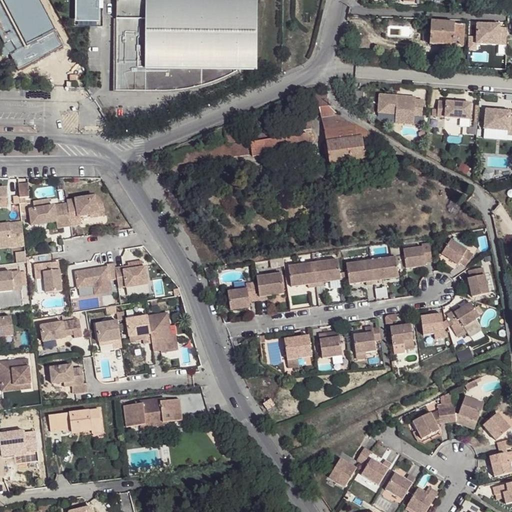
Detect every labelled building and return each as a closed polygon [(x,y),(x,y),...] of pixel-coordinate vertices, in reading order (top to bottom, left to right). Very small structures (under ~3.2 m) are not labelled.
[(30,70),(42,65),(47,62),(14,0),(0,0),(0,29),(23,74),(30,70)] [(98,0),(77,0),(77,14),(90,14),(89,19),(98,19),(98,0)] [(145,83),(145,91),(160,91),(174,90),(191,87),(208,82),(221,78),(234,72),(237,70),(236,70),(233,72),(234,67),(256,67),(256,0),(116,0),(115,61),(118,61),(118,85),(135,86),(135,83),(145,83)] [(464,24),(431,22),(429,44),(463,47),(464,24)] [(476,37),(468,36),(467,49),(476,49),(476,44),(498,45),(499,37),(506,38),(507,29),(499,28),(499,25),(477,25),(476,37)] [(118,61),(115,61),(115,90),(145,91),(145,83),(135,83),(135,86),(118,85),(118,61)] [(46,73),(42,65),(30,70),(34,80),(46,73)] [(312,106),(311,94),(246,121),(249,128),(250,128),(303,107),(312,106)] [(415,97),(379,94),(378,113),(396,114),(395,119),(414,120),(414,115),(422,116),(423,99),(415,99),(415,97)] [(471,103),(438,100),(437,115),(470,118),(471,103)] [(319,110),(321,120),(338,117),(329,107),(319,110)] [(510,110),(486,109),(484,127),(508,129),(508,134),(511,134),(511,115),(510,115),(510,110)] [(338,117),(321,120),(330,167),(364,162),(362,144),(376,140),(338,117)] [(308,119),(250,128),(252,140),(310,131),(308,119)] [(226,143),(246,140),(244,125),(225,128),(226,143)] [(308,132),(252,141),(254,155),(310,146),(308,132)] [(247,154),(246,140),(226,143),(171,153),(172,165),(247,154)] [(399,165),(405,156),(389,148),(384,145),(379,154),(399,165)] [(31,183),(22,183),(23,204),(24,213),(26,213),(26,196),(31,196),(31,183)] [(67,205),(70,228),(80,226),(79,219),(97,216),(97,218),(104,217),(103,206),(97,197),(66,202),(67,205)] [(28,203),(29,210),(50,208),(49,200),(28,203)] [(56,230),(70,228),(67,205),(50,208),(29,210),(31,226),(54,223),(56,230)] [(25,223),(0,225),(1,234),(0,234),(0,250),(27,248),(25,223)] [(463,268),(471,255),(448,241),(439,256),(455,266),(456,264),(463,268)] [(429,262),(427,244),(419,246),(420,250),(401,252),(404,272),(423,268),(422,264),(429,262)] [(369,262),(373,286),(381,285),(381,281),(397,279),(394,258),(369,262)] [(312,264),(315,288),(323,287),(323,283),(338,281),(336,260),(312,264)] [(365,287),(373,286),(369,262),(345,265),(347,285),(364,283),(365,287)] [(62,293),(59,264),(35,267),(36,282),(44,281),(45,294),(62,293)] [(307,289),(315,288),(312,264),(288,267),(290,287),(307,285),(307,289)] [(116,282),(115,270),(114,266),(105,267),(106,269),(74,274),(77,291),(93,288),(94,297),(110,294),(108,283),(116,282)] [(116,282),(118,290),(126,289),(127,290),(148,287),(146,270),(123,273),(122,269),(115,270),(116,282)] [(486,295),(481,269),(466,272),(468,280),(466,281),(469,298),(486,295)] [(22,273),(0,275),(0,293),(15,293),(15,288),(23,288),(22,273)] [(279,274),(254,277),(256,294),(257,301),(267,300),(266,296),(282,294),(279,274)] [(253,302),(252,294),(251,281),(243,282),(243,289),(224,291),(227,310),(246,308),(245,303),(253,302)] [(452,313),(445,317),(458,336),(464,332),(467,337),(479,329),(473,320),(477,318),(476,316),(479,313),(475,307),(472,310),(467,304),(452,314),(452,313)] [(115,308),(106,309),(107,316),(116,315),(115,308)] [(167,315),(147,318),(151,345),(153,353),(160,352),(160,354),(177,352),(175,337),(171,337),(167,315)] [(443,338),(439,315),(419,318),(421,336),(432,335),(433,339),(443,338)] [(147,318),(126,321),(129,339),(142,337),(142,341),(143,346),(151,345),(147,318)] [(13,319),(0,320),(0,338),(14,338),(13,319)] [(79,321),(40,327),(42,343),(65,340),(64,334),(72,332),(73,340),(81,339),(79,321)] [(117,323),(95,326),(98,344),(111,342),(112,346),(113,351),(121,350),(117,323)] [(412,350),(408,326),(388,329),(391,347),(401,346),(402,351),(412,350)] [(374,352),(370,327),(362,328),(363,335),(351,336),(354,355),(374,352)] [(337,332),(324,333),(325,340),(338,338),(337,332)] [(340,356),(338,338),(325,340),(324,333),(317,334),(321,359),(340,356)] [(310,357),(308,343),(301,343),(300,338),(283,340),(286,361),(310,357)] [(28,361),(0,363),(0,374),(1,388),(22,386),(23,391),(31,390),(28,361)] [(72,366),(50,368),(51,385),(63,384),(64,388),(71,387),(72,395),(87,394),(86,385),(83,386),(82,375),(78,375),(77,370),(72,370),(72,366)] [(475,423),(482,405),(463,399),(457,416),(475,423)] [(177,405),(123,411),(125,430),(179,424),(177,405)] [(452,408),(444,409),(446,424),(454,423),(452,408)] [(446,424),(444,409),(437,410),(439,425),(446,424)] [(0,420),(14,419),(12,410),(5,411),(0,411),(0,420)] [(90,432),(99,431),(96,413),(47,419),(49,436),(69,433),(69,435),(90,432)] [(437,432),(429,415),(411,424),(420,440),(437,432)] [(509,430),(496,416),(481,428),(494,443),(509,430)] [(497,452),(511,449),(511,447),(511,442),(495,445),(497,452)] [(356,462),(362,466),(370,453),(364,449),(356,462)] [(511,463),(511,453),(489,459),(493,480),(511,475),(509,465),(511,463)] [(344,489),(355,470),(340,461),(328,479),(344,489)] [(378,487),(390,466),(384,462),(380,467),(370,461),(361,477),(378,487)] [(404,481),(394,475),(384,491),(401,501),(414,481),(407,476),(404,481)] [(511,505),(511,485),(492,490),(494,498),(502,496),(505,507),(511,505)] [(417,489),(416,491),(425,497),(430,490),(428,489),(425,493),(417,489)] [(426,511),(437,494),(430,490),(425,497),(416,491),(406,507),(414,511),(426,511)]
